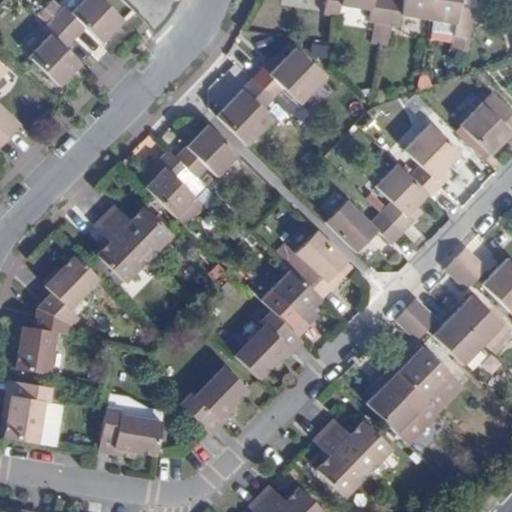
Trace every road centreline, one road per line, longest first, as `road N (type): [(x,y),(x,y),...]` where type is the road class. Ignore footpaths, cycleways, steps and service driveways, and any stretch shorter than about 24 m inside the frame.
road 1 (residential): [(511,173),(202,487),(165,494),(0,466)]
road 2 (residential): [(0,237),(188,42)]
